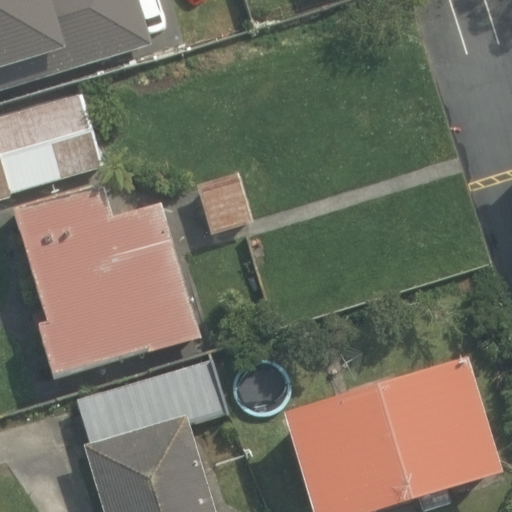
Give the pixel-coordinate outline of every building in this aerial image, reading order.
[(0,0),(0,106),(170,59),(153,0),(0,0)] [(0,206),(16,202),(14,198),(106,171),(85,98),(0,122),(0,206)] [(239,175),(198,188),(213,238),(254,225),(239,175)] [(109,192),(19,217),(50,326),(40,328),(55,379),(149,352),(150,356),(203,341),(164,203),(116,216),(109,192)] [(313,511),(394,511),(507,477),(471,361),(286,419),(313,511)] [(191,416),(193,423),(227,413),(213,365),(80,403),(93,446),(191,416)] [(93,446),(85,448),(104,511),(220,511),(193,423),(191,416),(93,446)]
